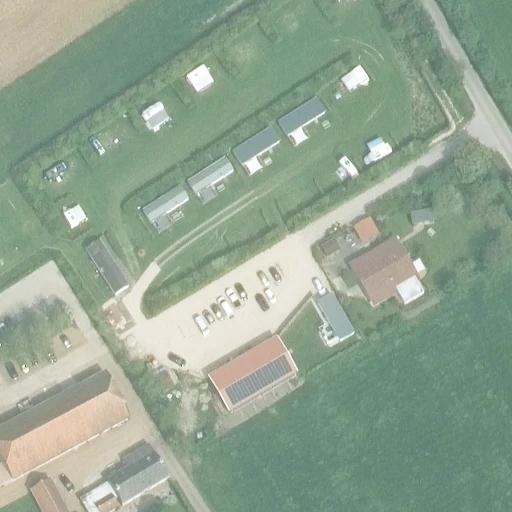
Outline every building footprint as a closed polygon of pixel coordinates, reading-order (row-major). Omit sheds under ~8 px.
[(317,99),(278,124),(287,138),(326,114),(317,99)] [(271,128),(232,152),(241,167),(280,142),(271,128)] [(223,159),(184,184),(193,198),(232,174),(223,159)] [(177,188),(139,215),(148,228),(187,202),(177,188)] [(433,210),(409,214),(411,227),(435,223),(433,210)] [(111,288),(125,280),(101,242),(88,250),(111,288)] [(374,303),(414,280),(393,245),(353,268),(374,303)] [(330,297),(317,305),(339,343),(353,335),(330,297)] [(275,340),(207,380),(228,414),(295,375),(275,340)] [(0,491),(130,423),(105,375),(0,430),(0,491)] [(126,509),(169,482),(147,448),(124,462),(129,470),(108,483),(110,486),(80,504),(85,511),(115,511),(119,510),(114,503),(120,500),(126,509)] [(42,511),(65,511),(50,484),(32,494),(42,511)]
